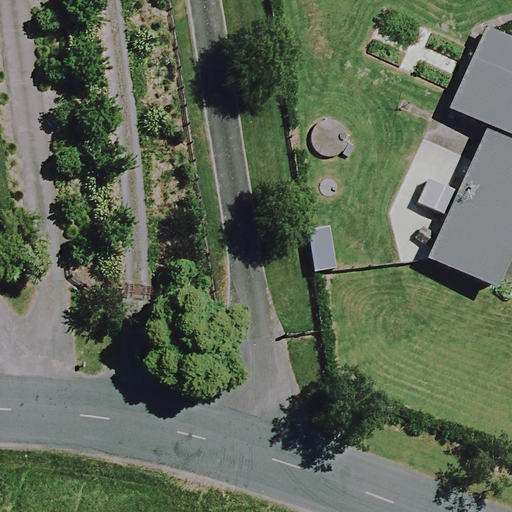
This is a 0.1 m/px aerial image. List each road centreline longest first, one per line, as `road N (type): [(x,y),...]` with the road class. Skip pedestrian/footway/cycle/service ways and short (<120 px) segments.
road 1 (residential): [(207,0),(278,467)]
road 2 (residential): [(0,410),(143,428),(278,467)]
road 3 (residential): [(278,467),(398,511)]
